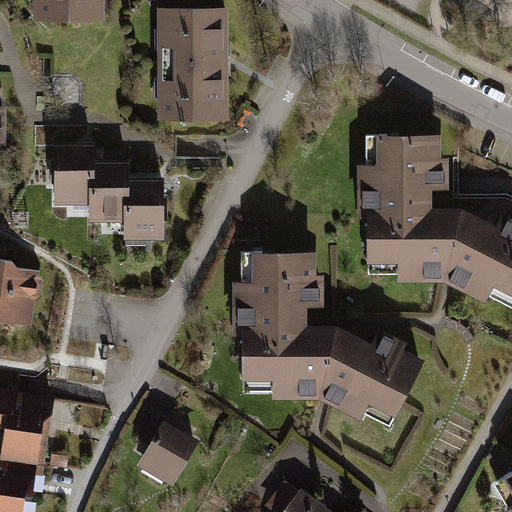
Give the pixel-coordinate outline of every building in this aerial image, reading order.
[(111,0),(41,0),(41,23),(111,23),(111,0)] [(234,0),(167,0),(169,119),(236,119),(234,0)] [(0,144),(15,145),(14,105),(5,105),(0,104),(0,144)] [(452,134),(381,136),(380,265),(451,267),(511,302),(511,225),(499,218),(450,209),(452,134)] [(103,155),(103,139),(65,138),(64,202),(102,203),(103,155)] [(136,156),(103,155),(102,203),(102,220),(135,221),(135,177),(136,156)] [(134,234),(172,235),(173,177),(135,177),(135,221),(134,234)] [(321,255),(253,262),(262,385),(333,384),(402,418),(433,369),(381,335),(326,323),(321,255)] [(0,318),(41,325),(49,265),(0,257),(0,318)] [(56,394),(0,383),(0,428),(12,431),(9,450),(8,455),(44,462),(56,394)] [(171,418),(145,465),(180,484),(206,436),(171,418)] [(0,511),(34,511),(44,462),(8,455),(9,450),(0,448),(0,511)] [(511,511),(511,476),(490,490),(503,511),(511,511)] [(330,511),(306,493),(291,511),(330,511)]
